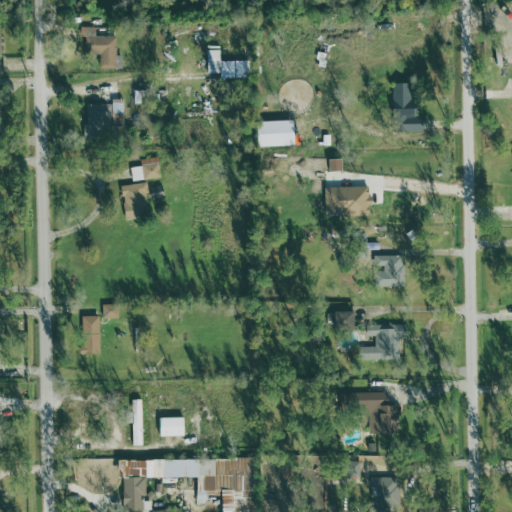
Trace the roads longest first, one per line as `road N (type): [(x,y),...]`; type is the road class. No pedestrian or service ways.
road 1 (residential): [(473,511),(464,0)]
road 2 (residential): [(48,511),(41,0)]
